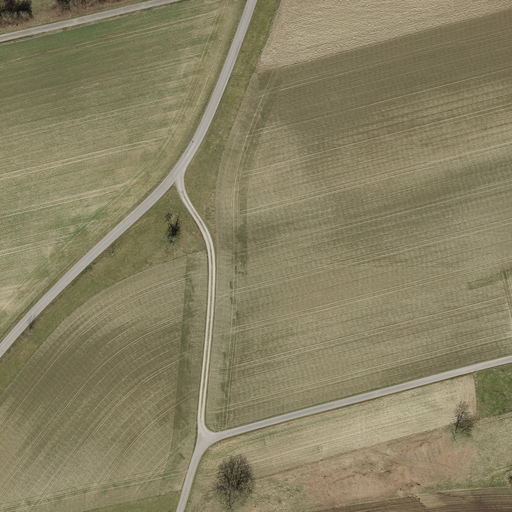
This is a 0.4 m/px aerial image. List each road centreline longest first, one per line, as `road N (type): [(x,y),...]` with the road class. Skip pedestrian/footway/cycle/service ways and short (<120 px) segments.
road 1 (track): [(177,171),(211,246),(201,441)]
road 2 (track): [(164,0),(0,39)]
